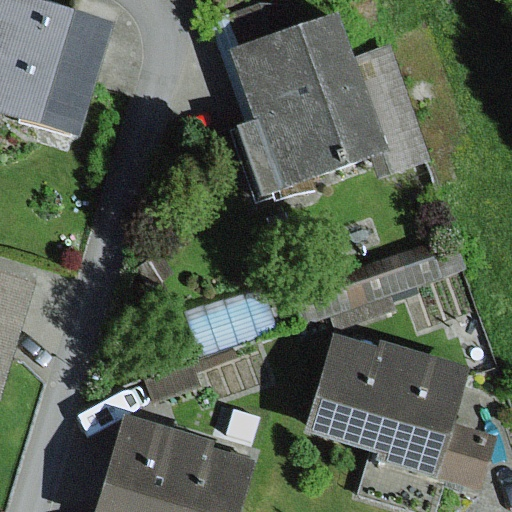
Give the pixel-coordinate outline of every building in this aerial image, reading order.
[(6,0),(0,0),(0,122),(73,144),(108,30),(6,0)] [(227,19),(239,53),(294,33),(286,12),(251,10),(227,19)] [(239,53),(222,59),(247,126),(243,128),(225,135),(252,209),(381,162),(387,181),(428,166),(386,51),(351,64),(334,18),(294,33),(239,53)] [(239,53),(227,19),(207,26),(243,128),(247,126),(222,59),(239,53)] [(427,247),(287,295),(298,328),(438,281),(427,247)] [(0,394),(32,289),(0,279),(0,394)] [(372,353),(328,340),(300,436),(369,456),(357,497),(409,511),(432,511),(440,488),(476,498),(491,443),(448,430),(464,373),(373,347),(372,353)] [(150,409),(200,391),(191,366),(141,384),(150,409)] [(210,448),(118,421),(91,511),(236,511),(250,468),(207,456),(210,448)]
